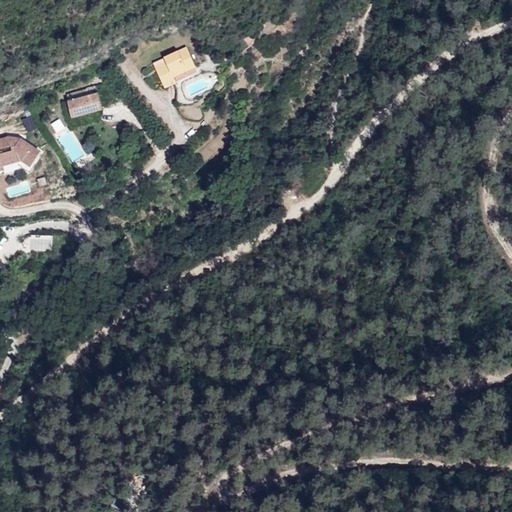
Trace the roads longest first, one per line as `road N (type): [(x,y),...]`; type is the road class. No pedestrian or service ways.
road 1 (track): [(0,415),(49,367),(169,279),(278,224),(330,186),(388,108),(470,37),(511,21)]
road 2 (track): [(511,373),(218,467),(224,497),(328,464),(511,469)]
road 3 (residential): [(0,289),(26,303),(47,293),(94,215),(159,154)]
road 4 (track): [(511,110),(481,173),(483,212),(511,259)]
